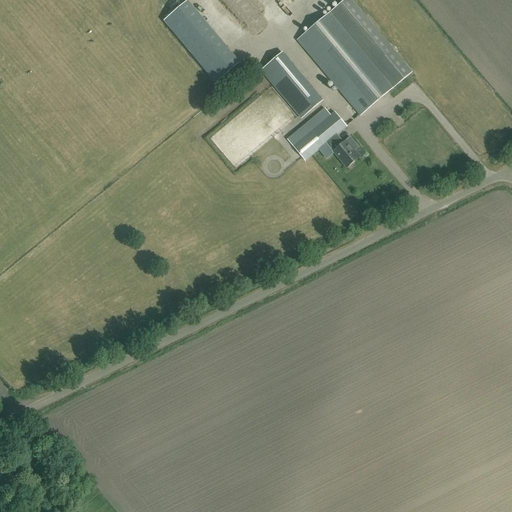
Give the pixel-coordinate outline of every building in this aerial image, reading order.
[(240,62),(188,0),(164,21),(216,83),(240,62)] [(360,115),(399,82),(410,73),(348,0),(346,0),(298,41),(360,115)] [(301,119),(322,101),(282,53),(261,71),(301,119)] [(228,103),(230,108),(238,105),(235,100),(228,103)] [(306,161),(312,156),(329,142),(335,150),(333,152),(347,168),(360,157),(355,151),(358,148),(350,137),(341,145),(335,137),(347,127),(335,113),(294,147),(306,161)] [(45,449),(53,461),(61,456),(53,443),(45,449)] [(24,473),(36,466),(26,450),(14,458),(24,473)]
